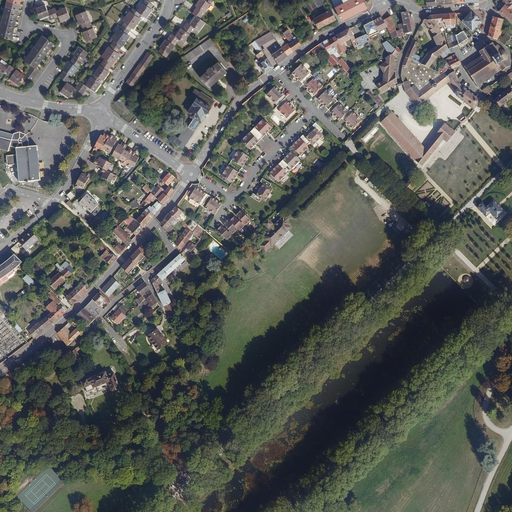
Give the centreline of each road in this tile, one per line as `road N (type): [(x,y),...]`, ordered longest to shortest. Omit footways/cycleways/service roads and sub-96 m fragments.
road 1 (track): [(160,511),(511,162)]
road 2 (track): [(511,302),(294,511)]
road 3 (secondary): [(156,222),(49,334)]
road 4 (residential): [(30,100),(66,36),(23,25),(29,0)]
road 5 (secondary): [(277,70),(240,98),(190,174)]
road 6 (secondary): [(394,0),(317,39),(277,70)]
road 7 (residential): [(98,318),(174,253),(156,222)]
road 8 (residential): [(170,0),(102,116)]
road 9 (residential): [(231,198),(314,110)]
